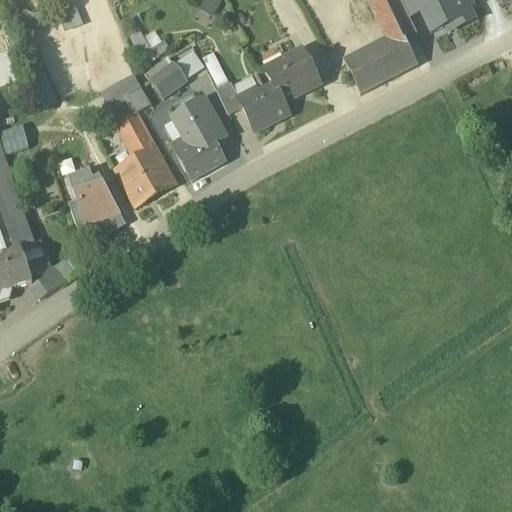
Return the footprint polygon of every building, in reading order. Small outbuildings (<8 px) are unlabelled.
[(209,0),(207,0),(198,16),(212,24),(222,7),(209,0)] [(404,47),(417,41),(408,23),(407,23),(396,0),(365,0),(377,24),(380,34),(386,47),(400,40),(404,47)] [(396,0),(407,23),(408,23),(420,17),(431,39),(453,28),(455,33),(472,26),(466,13),(471,11),(465,0),(396,0)] [(511,0),(497,0),(502,9),(511,4),(511,0)] [(62,17),(65,33),(81,30),(77,13),(62,17)] [(130,43),(145,74),(170,57),(163,46),(160,48),(154,37),(143,43),(140,37),(130,43)] [(343,70),(359,100),(417,72),(404,47),(400,40),(386,47),(343,70)] [(264,76),(272,92),(281,111),(282,110),(299,102),(298,100),(318,90),(301,57),(264,76)] [(3,62),(13,92),(25,88),(15,58),(3,62)] [(202,64),(218,95),(229,90),(213,59),(202,64)] [(0,96),(13,92),(3,62),(0,63),(0,96)] [(150,86),(163,105),(185,90),(172,70),(150,86)] [(238,105),(254,97),(256,100),(265,96),(256,80),(232,92),(238,105)] [(100,99),(107,112),(140,94),(133,81),(100,99)] [(215,96),(228,121),(242,114),(237,105),(238,105),(232,92),(230,89),(229,90),(218,95),(215,96)] [(298,100),(299,102),(319,91),(318,90),(298,100)] [(288,122),(282,110),(281,111),(272,92),(265,96),(256,100),(254,97),(238,105),(237,105),(242,114),(254,139),(288,122)] [(107,112),(116,128),(134,119),(149,111),(142,93),(140,94),(107,112)] [(171,152),(191,188),(224,169),(215,152),(222,140),(204,109),(173,126),(184,145),(171,152)] [(115,129),(134,164),(153,154),(134,119),(116,128),(115,129)] [(2,146),(25,147),(26,134),(3,133),(2,146)] [(114,175),(135,212),(174,191),(153,154),(134,164),(114,175)] [(0,156),(0,261),(21,254),(21,255),(33,251),(33,250),(0,156)] [(75,186),(88,182),(86,176),(73,180),(75,186)] [(86,231),(117,221),(98,186),(91,189),(88,182),(75,186),(71,188),(77,207),(86,231)] [(86,231),(77,207),(68,210),(80,244),(95,239),(98,244),(122,230),(117,221),(86,231)] [(32,288),(29,278),(47,272),(39,248),(33,250),(33,251),(21,255),(21,254),(0,261),(0,307),(5,306),(2,298),(32,288)] [(31,294),(39,305),(60,291),(52,279),(31,294)]
